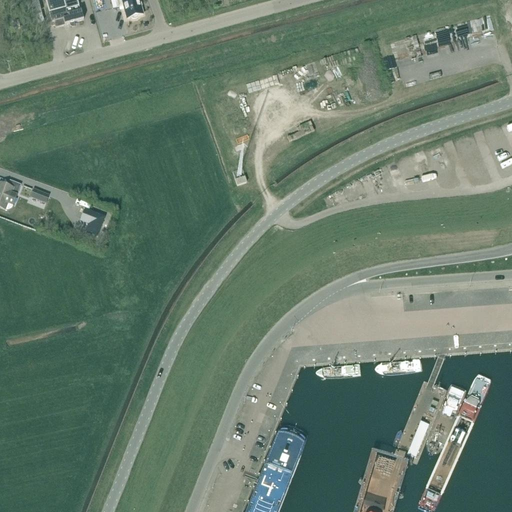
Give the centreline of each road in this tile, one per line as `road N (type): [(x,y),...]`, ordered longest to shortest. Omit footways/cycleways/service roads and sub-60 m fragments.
road 1 (tertiary): [(108,511),(175,341),(254,235),(298,196),(366,156),(511,102)]
road 2 (residential): [(0,84),(305,0)]
road 3 (unclassified): [(192,511),(266,344),(334,288)]
road 4 (unclassified): [(334,288),(383,270),(511,249)]
road 5 (unclassified): [(511,275),(334,288)]
